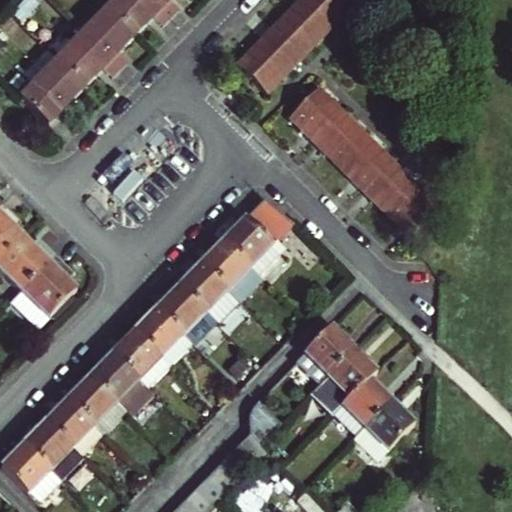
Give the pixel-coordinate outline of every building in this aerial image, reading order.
[(171,15),(155,0),(123,0),(112,11),(139,38),(157,20),(162,25),(171,15)] [(175,0),(155,0),(171,15),(178,8),(173,3),(175,0)] [(342,21),(320,0),(309,0),(291,18),(318,45),(342,21)] [(320,0),(342,21),(362,0),(320,0)] [(139,38),(112,11),(88,36),(120,67),(129,58),(124,53),(139,38)] [(318,45),(291,18),(268,42),(295,68),(318,45)] [(120,67),(88,36),(63,61),(90,88),(106,72),(111,76),(120,67)] [(268,42),(244,66),(271,92),(295,68),(268,42)] [(56,54),(31,79),(39,86),(25,100),(52,127),(90,88),(63,61),(56,54)] [(323,91),(296,118),(321,142),(348,115),(323,91)] [(348,115),(321,142),(344,165),(371,138),(348,115)] [(368,189),(395,162),(371,138),(344,165),(368,189)] [(395,162),(368,189),(391,211),(418,185),(395,162)] [(418,185),(391,211),(415,235),(442,208),(418,185)] [(19,231),(26,224),(6,204),(0,210),(0,266),(1,266),(27,238),(19,231)] [(276,205),(267,205),(228,244),(255,271),(278,248),(298,227),(276,205)] [(42,239),(35,246),(27,238),(1,266),(27,293),(61,258),(42,239)] [(255,271),(228,244),(205,267),(242,304),(265,281),(255,271)] [(267,283),(290,260),(278,248),(255,271),(265,281),(267,283)] [(72,283),(79,275),(61,258),(27,293),(20,300),(47,327),(82,293),(72,283)] [(242,304),(205,267),(183,290),(210,317),(220,327),(242,304)] [(210,317),(183,290),(162,311),(189,338),(210,317)] [(176,370),(198,348),(189,338),(162,311),(140,334),(176,370)] [(291,373),(315,396),(324,386),(357,352),(334,330),(291,373)] [(176,370),(140,334),(118,356),(154,393),(176,370)] [(373,381),(380,375),(357,352),(324,386),(347,409),(373,381)] [(154,393),(118,356),(96,378),(133,414),(154,393)] [(133,414),(96,378),(73,401),(100,428),(110,438),(133,414)] [(368,429),(394,402),(373,381),(347,409),(338,417),(360,438),(368,429)] [(100,428),(73,401),(51,423),(78,450),(89,460),(110,438),(100,428)] [(391,451),(418,424),(394,402),(368,429),(391,451)] [(260,408),(256,416),(254,425),(254,434),(266,446),(282,429),(260,408)] [(78,450),(51,423),(30,445),(67,482),(89,460),(78,450)] [(266,446),(254,434),(244,445),(263,464),(274,453),(266,446)] [(6,470),(44,507),(68,483),(67,482),(30,445),(6,470)] [(263,464),(244,445),(232,457),(251,476),(263,464)] [(251,476),(232,457),(221,468),(241,486),(251,476)] [(241,486),(221,468),(210,479),(230,497),(241,486)] [(230,497),(210,479),(199,490),(219,509),(224,503),(230,497)] [(215,511),(219,509),(199,490),(188,501),(199,511),(215,511)] [(199,511),(188,501),(178,511),(199,511)]
